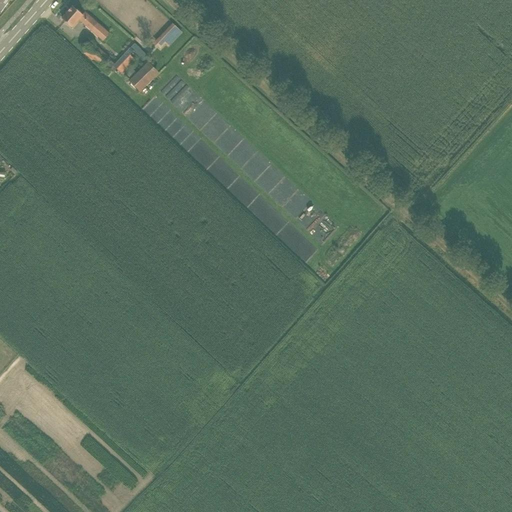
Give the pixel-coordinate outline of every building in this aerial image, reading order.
[(62,19),(73,28),(80,20),(91,31),(98,23),(85,12),(82,15),(73,6),(62,19)] [(174,25),(165,34),(173,42),(182,33),(174,25)] [(110,58),(91,41),(82,52),(101,68),(100,69),(106,74),(113,66),(123,75),(133,64),(139,57),(143,60),(146,63),(151,58),(147,55),(134,43),(116,63),(116,64),(109,59),(110,58)] [(141,91),(154,78),(159,73),(148,62),(137,73),(131,79),(129,81),(140,92),(141,91)] [(276,170),(234,130),(200,129),(231,158),(231,156),(226,151),(230,146),(237,153),(231,158),(251,159),(254,156),(254,160),(253,160),(253,168),(262,168),(259,172),(270,172),(270,177),(282,177),(276,171),(276,170)] [(324,218),(325,217),(300,194),(294,200),(298,204),(295,207),(306,217),(300,224),(321,242),(334,227),(324,218)]
